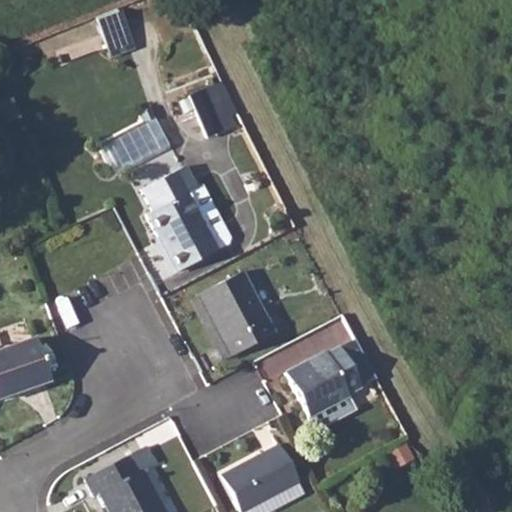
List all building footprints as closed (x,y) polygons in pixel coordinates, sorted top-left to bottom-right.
[(116,9),(99,14),(110,50),(128,45),(116,9)] [(201,90),(186,96),(205,139),(219,132),(212,116),(201,90)] [(18,118),(7,94),(0,96),(0,109),(6,123),(18,118)] [(138,190),(141,195),(186,175),(181,167),(138,190)] [(186,175),(141,195),(150,212),(143,215),(156,238),(158,237),(175,271),(226,244),(228,238),(200,185),(193,188),(186,175)] [(238,272),(195,296),(227,357),(272,333),(238,272)] [(31,339),(0,349),(0,397),(45,381),(31,339)] [(373,377),(353,342),(338,350),(337,348),(323,355),(322,353),(283,373),(310,427),(349,408),(343,398),(345,397),(344,395),(358,388),(356,385),(373,377)] [(276,445),(217,476),(235,511),(265,511),(299,495),(294,484),(295,483),(276,445)] [(140,448),(81,480),(90,497),(95,495),(103,511),(159,511),(138,471),(149,465),(140,448)]
